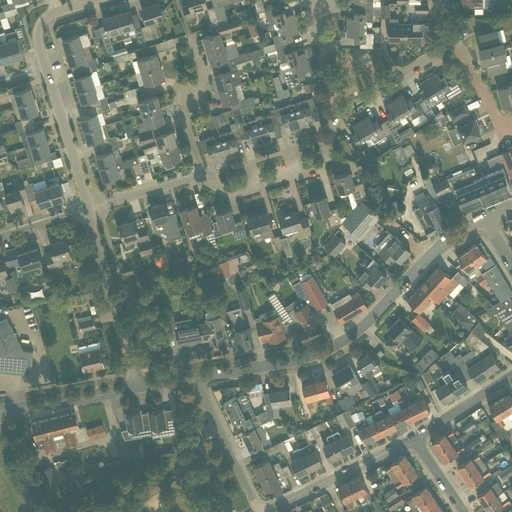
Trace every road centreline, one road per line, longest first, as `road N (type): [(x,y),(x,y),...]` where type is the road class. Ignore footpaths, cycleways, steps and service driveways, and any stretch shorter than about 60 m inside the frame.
road 1 (tertiary): [(195,379),(283,364),(339,343),(443,244),(484,218)]
road 2 (residential): [(139,389),(86,209)]
road 3 (residential): [(200,176),(226,192),(322,165),(338,113)]
road 4 (residential): [(266,511),(413,439)]
road 5 (residential): [(200,176),(184,122),(206,100),(190,39)]
road 6 (residential): [(86,209),(45,67)]
road 7 (residential): [(256,511),(195,379)]
road 8 (tertiary): [(0,411),(139,389)]
road 9 (residential): [(338,113),(307,16),(309,4),(324,0)]
road 10 (residential): [(338,113),(444,41)]
